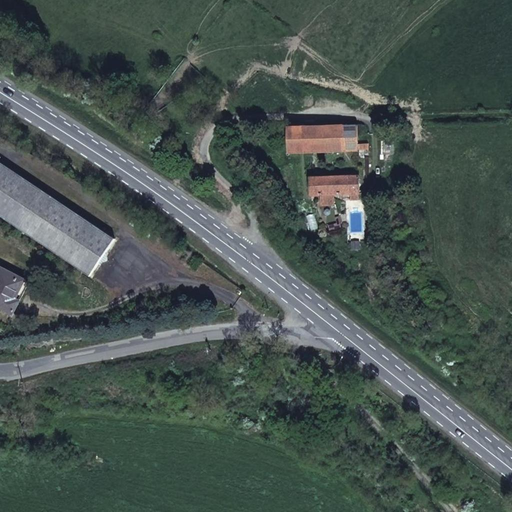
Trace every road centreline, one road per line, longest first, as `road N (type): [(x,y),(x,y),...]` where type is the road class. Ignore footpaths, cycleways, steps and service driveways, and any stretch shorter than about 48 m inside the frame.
road 1 (primary): [(0,84),(206,223),(338,327)]
road 2 (residential): [(0,371),(218,339),(325,337),(338,327)]
road 3 (unknown): [(296,337),(199,286),(87,311),(49,295)]
road 4 (primary): [(338,327),(511,466)]
